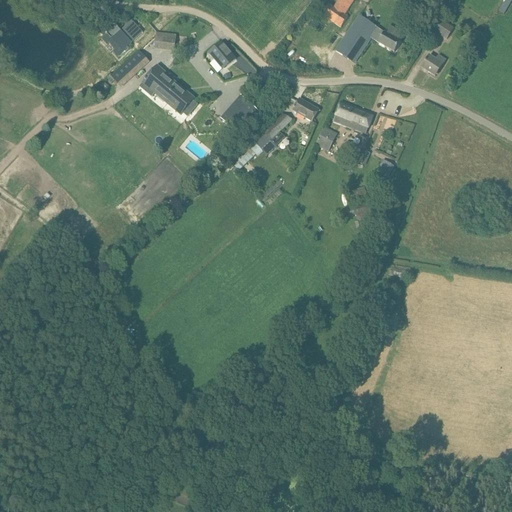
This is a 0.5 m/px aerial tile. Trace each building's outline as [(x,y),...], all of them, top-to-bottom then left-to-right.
[(339,0),(334,8),(329,5),(322,15),(341,28),(349,17),(345,14),(354,0),(339,0)] [(505,15),(511,2),(511,1),(510,0),(505,0),(499,11),(505,15)] [(337,49),(332,57),(351,70),(371,40),(395,53),(400,44),(401,42),(399,41),(403,34),(390,26),(385,33),(359,16),(337,49)] [(114,18),(99,31),(103,36),(101,39),(107,46),(109,44),(115,50),(113,52),(118,58),(133,44),(132,42),(143,32),(131,20),(123,27),(114,18)] [(454,29),(441,20),(434,32),(447,40),(454,29)] [(157,34),(156,42),(175,44),(176,36),(157,34)] [(223,43),(211,52),(224,69),(236,60),(223,43)] [(139,51),(111,77),(116,83),(144,57),(139,51)] [(429,56),(427,60),(422,68),(435,77),(446,61),(439,56),(436,60),(429,56)] [(166,74),(157,67),(139,88),(152,98),(158,91),(175,106),(172,109),(181,116),(183,113),(187,117),(197,106),(193,102),(195,100),(186,92),(185,94),(164,77),(166,74)] [(105,83),(101,86),(106,91),(110,88),(105,83)] [(241,97),(221,120),(240,136),(260,114),(241,97)] [(300,99),(293,111),(304,118),(299,126),(310,132),(315,122),(313,121),(319,111),(300,99)] [(341,103),(337,112),(334,123),(355,131),(366,135),(374,115),(341,103)] [(283,115),(264,133),(272,141),(291,123),(283,115)] [(230,127),(225,123),(221,128),(222,128),(221,130),(225,133),(226,132),(230,127)] [(325,128),(315,146),(328,153),(338,135),(325,128)] [(276,148),(263,133),(231,163),(239,171),(256,155),(257,156),(262,152),(267,157),(276,148)] [(363,151),(358,163),(365,166),(370,154),(363,151)] [(343,169),(357,164),(355,156),(341,161),(343,169)] [(370,182),(368,185),(379,192),(380,189),(394,167),(383,160),(370,182)] [(353,205),(368,200),(364,188),(349,193),(353,205)] [(353,207),(347,209),(350,218),(356,216),(357,220),(369,216),(370,219),(376,217),(375,214),(379,212),(375,199),(353,207)] [(391,266),(390,275),(409,276),(409,267),(391,266)]
